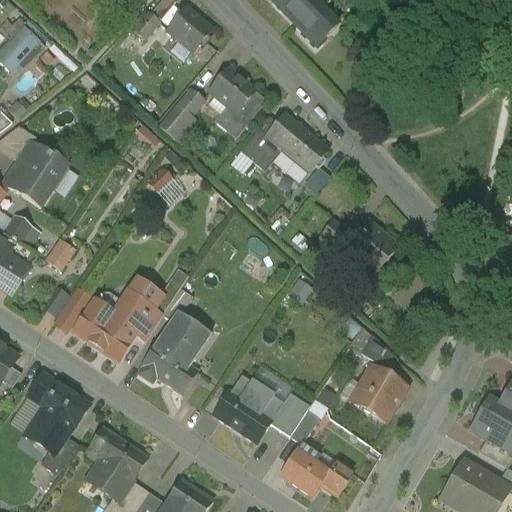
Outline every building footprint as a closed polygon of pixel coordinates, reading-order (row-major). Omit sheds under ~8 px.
[(166,0),(164,0),(151,16),(160,24),(174,7),(166,0)] [(275,0),(272,3),(285,16),(286,15),(296,27),(295,27),(296,28),(317,9),(316,8),(308,0),(275,0)] [(317,9),(296,28),(295,27),(295,28),(315,49),(337,28),(317,7),(316,8),(317,9)] [(185,13),(166,35),(193,57),(211,35),(185,13)] [(147,17),(132,34),(144,43),(158,26),(147,17)] [(12,41),(0,55),(0,61),(15,75),(43,42),(18,20),(5,35),(12,41)] [(254,96),(227,73),(208,96),(227,110),(214,126),(235,143),(265,106),(254,96)] [(190,94),(176,111),(189,123),(190,121),(203,105),(190,94)] [(189,123),(176,111),(159,132),(176,147),(194,125),(190,121),(189,123)] [(0,117),(0,136),(11,128),(0,117)] [(276,127),(265,140),(258,134),(239,156),(264,176),(281,155),(307,176),(307,177),(308,177),(326,155),(313,144),(312,145),(296,132),(297,131),(283,119),(276,127)] [(268,121),(258,134),(265,140),(276,127),(268,121)] [(35,142),(18,130),(0,144),(0,155),(17,167),(29,148),(30,148),(35,142)] [(30,148),(29,148),(17,167),(3,188),(40,212),(66,172),(30,148)] [(162,174),(147,187),(157,198),(171,184),(162,174)] [(0,205),(5,198),(0,194),(0,236),(2,238),(11,225),(0,216),(0,205)] [(11,225),(2,238),(20,250),(20,249),(31,231),(14,220),(11,225)] [(366,225),(353,242),(332,226),(318,243),(352,271),(360,262),(376,275),(377,276),(398,251),(383,239),(383,240),(367,227),(367,226),(366,225)] [(31,231),(20,249),(27,254),(39,236),(31,231)] [(20,250),(2,238),(0,241),(0,247),(2,250),(0,253),(0,258),(10,264),(20,250)] [(59,247),(47,265),(60,273),(71,256),(59,247)] [(10,264),(0,258),(0,293),(10,300),(26,275),(23,273),(10,264)] [(300,281),(292,296),(307,304),(314,289),(300,281)] [(180,293),(162,320),(171,326),(174,328),(179,320),(192,301),(180,293)] [(89,302),(78,294),(73,302),(84,309),(89,302)] [(131,300),(125,309),(123,308),(115,321),(109,329),(132,344),(127,351),(127,352),(135,341),(144,347),(161,321),(159,320),(164,312),(143,297),(138,305),(131,300)] [(73,302),(56,327),(67,335),(84,309),(73,302)] [(115,321),(92,306),(72,337),(116,367),(127,351),(132,344),(109,329),(115,321)] [(209,340),(179,320),(174,328),(171,326),(156,348),(189,370),(209,340)] [(362,331),(349,350),(360,356),(370,340),(362,331)] [(397,364),(371,339),(370,340),(360,356),(359,358),(372,365),(369,371),(387,381),(397,364)] [(189,370),(156,348),(140,371),(141,372),(137,377),(152,387),(155,381),(182,399),(198,376),(189,370)] [(16,361),(0,350),(0,384),(9,371),(16,361)] [(20,378),(9,371),(0,384),(11,391),(20,378)] [(387,381),(369,371),(349,405),(386,427),(406,392),(387,381)] [(58,389),(41,378),(26,401),(43,413),(36,424),(45,430),(33,447),(48,457),(54,460),(66,442),(72,433),(73,433),(89,409),(58,389)] [(511,385),(498,409),(488,403),(471,433),(486,442),(509,455),(509,454),(511,449),(511,385)] [(247,409),(227,395),(212,419),(256,449),(269,428),(271,425),(272,425),(280,413),(255,396),(247,409)] [(280,413),(272,425),(271,425),(269,428),(289,441),(301,423),(282,410),(280,413)] [(318,423),(306,415),(301,423),(289,441),(301,449),(318,423)] [(146,462),(102,433),(87,456),(89,458),(87,460),(99,468),(90,481),(119,501),(130,485),(131,485),(146,462)] [(54,460),(48,457),(40,469),(56,480),(76,449),(66,442),(54,460)] [(509,455),(486,442),(478,455),(506,472),(507,472),(511,463),(511,455),(509,454),(509,455)] [(327,477),(295,455),(279,478),(312,501),(320,489),(336,501),(352,478),(335,466),(327,477)] [(496,488),(475,476),(476,473),(462,465),(440,503),(455,511),(497,511),(507,496),(507,495),(496,488)] [(511,475),(507,472),(506,472),(496,488),(507,495),(507,496),(511,499),(511,475)] [(206,511),(211,505),(181,484),(165,508),(162,511),(206,511)] [(135,489),(119,511),(137,511),(148,497),(135,489)] [(148,497),(137,511),(162,511),(165,508),(148,497)]
